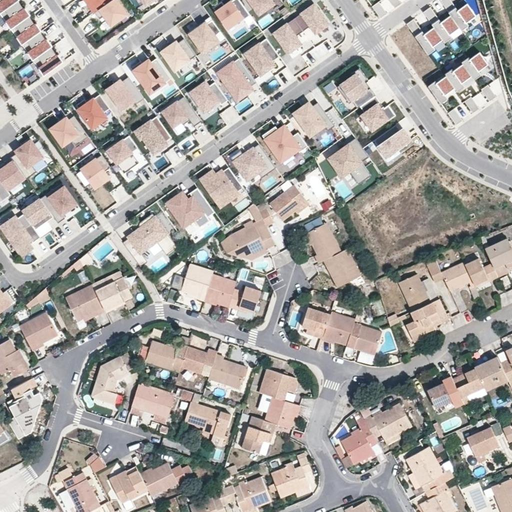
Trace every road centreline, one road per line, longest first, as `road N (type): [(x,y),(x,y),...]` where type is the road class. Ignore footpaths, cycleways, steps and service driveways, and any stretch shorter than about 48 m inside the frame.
road 1 (residential): [(0,253),(15,275),(40,275),(371,38)]
road 2 (residential): [(61,409),(78,353),(159,311),(267,344)]
road 3 (residential): [(371,38),(446,143),(511,178)]
road 4 (residential): [(338,367),(384,375),(418,365),(511,311)]
road 5 (residential): [(338,367),(316,436),(339,498)]
road 6 (residential): [(0,138),(97,66)]
